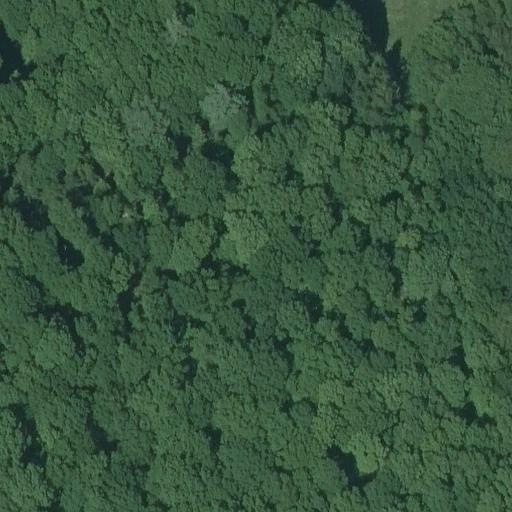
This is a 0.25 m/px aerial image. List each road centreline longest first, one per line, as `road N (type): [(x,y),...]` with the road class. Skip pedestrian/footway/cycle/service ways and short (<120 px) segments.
road 1 (track): [(511,364),(406,112)]
road 2 (track): [(406,112),(338,0)]
